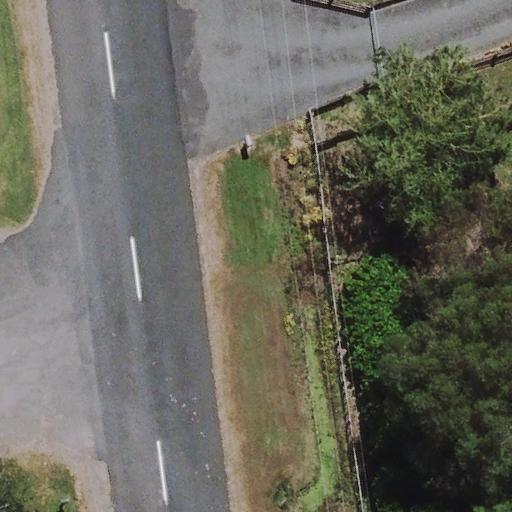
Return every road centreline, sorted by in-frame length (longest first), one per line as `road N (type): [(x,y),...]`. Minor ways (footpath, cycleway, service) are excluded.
road 1 (unclassified): [(171,511),(107,0)]
road 2 (unknown): [(119,99),(272,124),(359,126),(468,98),(511,72)]
road 3 (unknown): [(150,349),(0,370)]
